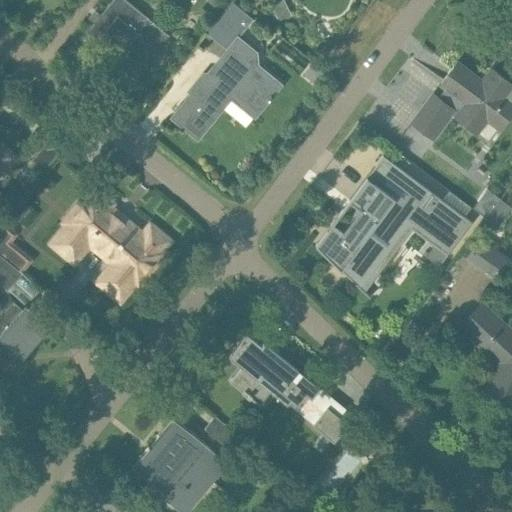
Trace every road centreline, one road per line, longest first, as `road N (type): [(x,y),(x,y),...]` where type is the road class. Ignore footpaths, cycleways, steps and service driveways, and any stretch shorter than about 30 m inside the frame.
road 1 (residential): [(238,227),(511,504)]
road 2 (residential): [(21,511),(238,227)]
road 3 (residential): [(0,24),(238,227)]
road 4 (residential): [(238,227),(420,0)]
